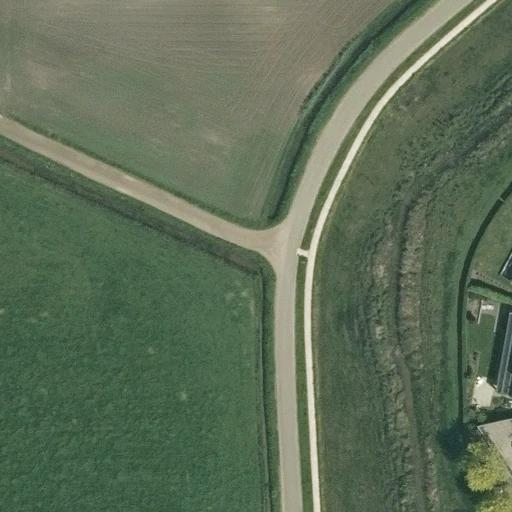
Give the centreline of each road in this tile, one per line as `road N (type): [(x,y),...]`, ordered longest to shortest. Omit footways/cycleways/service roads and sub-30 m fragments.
road 1 (unclassified): [(293,511),(284,249),(346,116),(393,52),(458,0)]
road 2 (track): [(284,249),(0,121)]
